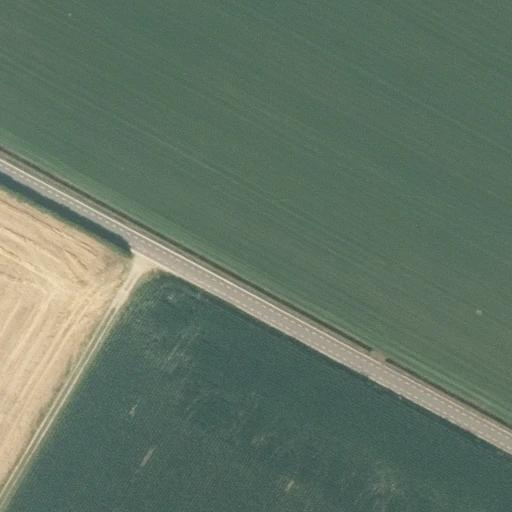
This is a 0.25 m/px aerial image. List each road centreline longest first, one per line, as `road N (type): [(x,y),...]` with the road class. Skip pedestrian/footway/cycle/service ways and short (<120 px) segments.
road 1 (tertiary): [(511,446),(0,170)]
road 2 (track): [(148,249),(0,500)]
